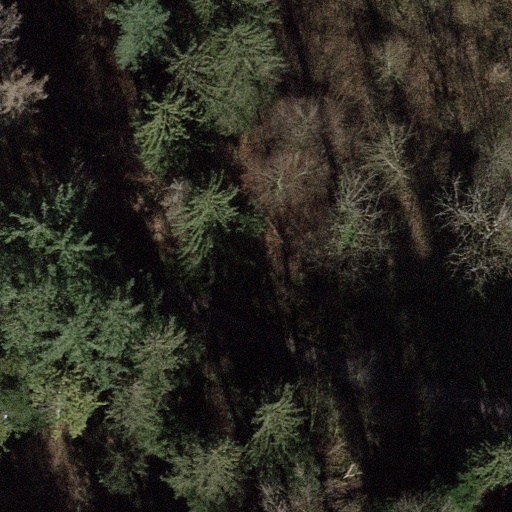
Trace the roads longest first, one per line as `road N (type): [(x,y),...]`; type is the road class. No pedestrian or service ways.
road 1 (track): [(0,253),(93,265),(295,352),(511,412)]
road 2 (track): [(93,265),(511,257)]
